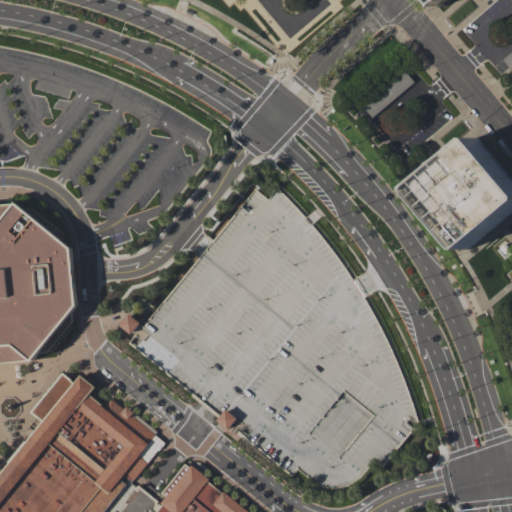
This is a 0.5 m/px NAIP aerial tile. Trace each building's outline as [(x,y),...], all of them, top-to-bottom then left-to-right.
[(373,118),(414,81),(403,69),(363,107),(373,118)] [(417,188),(416,187),(475,137),(476,138),(477,137),(511,178),(511,211),(468,248),(467,247),(466,248),(416,189),(417,188)] [(252,189),(204,247),(124,342),(206,408),(287,474),(292,466),(313,482),(329,485),(345,483),(360,474),(372,459),(381,466),(419,418),(406,375),(382,327),(358,284),(328,241),(294,203),(275,187),(267,199),(252,189)] [(0,361),(32,358),(37,352),(46,351),(70,320),(69,311),(75,304),(70,247),(62,241),(61,231),(31,207),(19,208),(9,199),(8,201),(0,201),(0,361)] [(0,479),(0,511),(109,511),(132,486),(171,442),(119,399),(109,407),(93,396),(101,387),(83,373),(76,382),(66,375),(33,413),(44,422),(0,479)] [(182,462),(158,492),(163,496),(158,502),(160,504),(154,511),(249,511),(220,489),(219,490),(205,479),(206,478),(188,464),(187,466),(182,462)]
